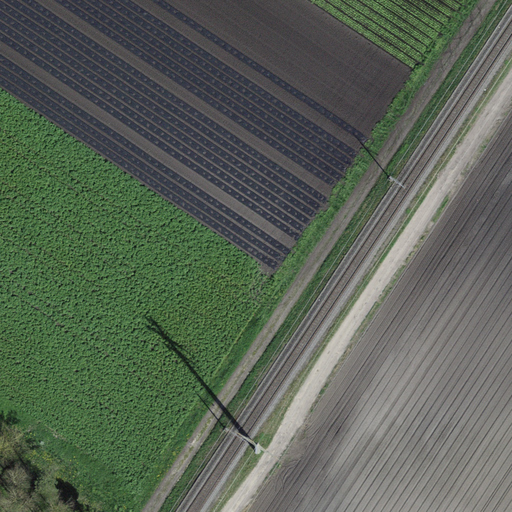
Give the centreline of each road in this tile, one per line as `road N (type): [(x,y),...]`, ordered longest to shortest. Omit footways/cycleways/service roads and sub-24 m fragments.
road 1 (track): [(127,511),(452,0)]
road 2 (track): [(511,96),(233,511)]
